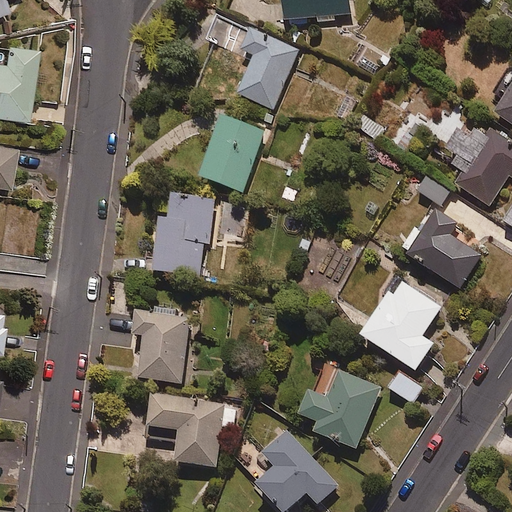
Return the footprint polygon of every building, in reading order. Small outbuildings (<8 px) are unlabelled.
[(354,12),(352,0),(285,0),(287,19),(354,12)] [(302,49),(253,26),(243,47),(257,54),(240,91),(274,107),(302,49)] [(0,113),(26,116),(35,41),(3,37),(1,58),(0,58),(0,113)] [(511,79),(492,110),(511,123),(511,79)] [(428,121),(411,108),(385,143),(402,155),(428,121)] [(388,126),(370,113),(361,126),(378,139),(388,126)] [(267,130),(224,114),(202,175),(246,191),(267,130)] [(511,141),(497,132),(473,172),(464,167),(454,183),(492,206),(511,174),(511,175),(511,141)] [(0,140),(0,183),(9,185),(14,143),(0,140)] [(455,191),(429,173),(418,190),(443,207),(455,191)] [(218,198),(176,192),(172,218),(162,216),(156,270),(203,276),(207,245),(212,246),(218,198)] [(461,223),(439,208),(409,252),(463,288),(486,255),(455,234),(461,223)] [(446,306),(408,282),(398,296),(390,290),(362,333),(419,370),(438,341),(427,334),(446,306)] [(190,319),(140,311),(136,335),(146,336),(140,375),(181,381),(190,319)] [(341,371),(331,397),(310,389),(301,413),(318,420),(314,430),(357,447),(381,387),(341,371)] [(425,387),(401,371),(391,387),(415,402),(425,387)] [(228,402),(155,391),(150,423),(182,428),(177,459),(218,466),(228,402)] [(342,485),(290,428),(266,450),(278,464),(261,479),(288,510),(309,492),(320,504),(342,485)]
